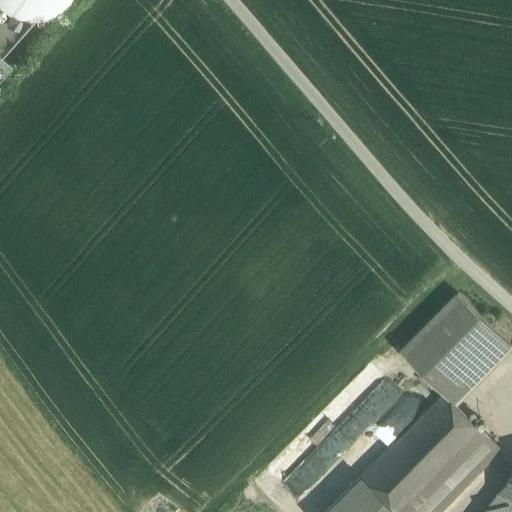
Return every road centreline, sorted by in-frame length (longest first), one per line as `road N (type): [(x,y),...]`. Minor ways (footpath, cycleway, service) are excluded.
road 1 (unclassified): [(511,298),(459,253),(240,0)]
road 2 (track): [(219,511),(230,484),(459,253)]
